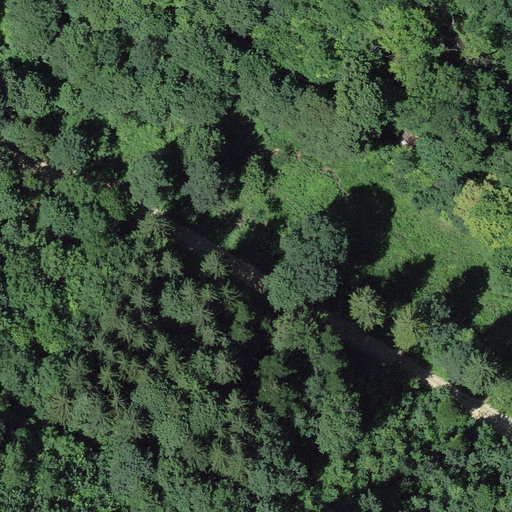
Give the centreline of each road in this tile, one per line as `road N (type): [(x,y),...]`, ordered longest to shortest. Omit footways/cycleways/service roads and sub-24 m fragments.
road 1 (track): [(0,151),(167,223),(511,427)]
road 2 (track): [(511,202),(263,59),(162,18),(67,0)]
